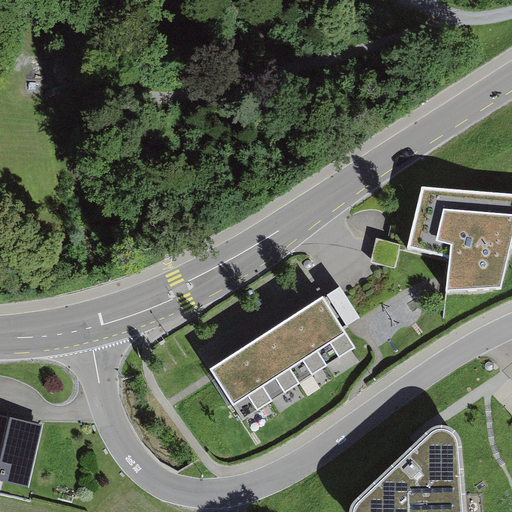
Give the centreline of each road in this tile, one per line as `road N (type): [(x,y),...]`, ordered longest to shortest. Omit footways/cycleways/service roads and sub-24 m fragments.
road 1 (residential): [(85,326),(102,397),(126,450),(156,481),(193,494),(274,478),(511,324)]
road 2 (secondary): [(85,326),(181,290),(511,79)]
road 3 (track): [(454,19),(172,100),(129,99),(0,56)]
